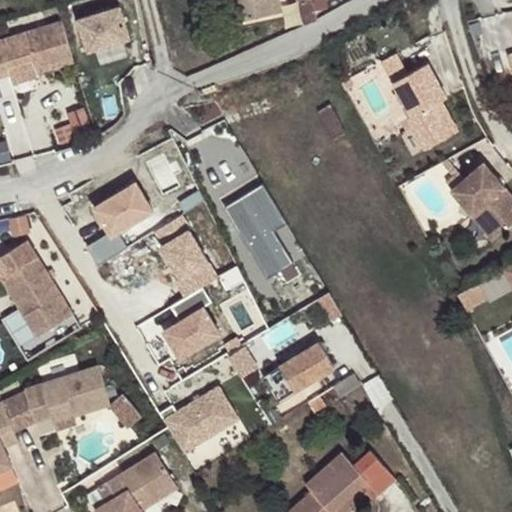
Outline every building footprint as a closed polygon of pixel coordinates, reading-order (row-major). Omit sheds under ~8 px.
[(233,0),(238,22),(276,13),(272,0),(233,0)] [(282,12),(278,0),(272,0),(276,13),(282,12)] [(315,19),(311,0),(299,0),(304,21),(315,19)] [(121,5),(78,18),(88,52),(131,40),(121,5)] [(74,60),(62,22),(0,40),(0,43),(7,67),(34,59),(37,71),(74,60)] [(7,67),(0,43),(0,77),(9,75),(7,67)] [(393,80),(408,72),(397,51),(382,59),(393,80)] [(425,148),(458,130),(442,99),(434,85),(440,82),(429,61),(408,72),(393,80),(411,114),(408,116),(425,148)] [(440,82),(434,85),(442,99),(448,95),(440,82)] [(511,198),(481,164),(449,193),(471,217),(475,214),(496,238),(511,223),(511,198)] [(264,183),(224,209),(269,277),(295,260),(276,231),(290,222),(264,183)] [(140,184),(99,209),(115,236),(156,211),(140,184)] [(475,214),(471,218),(493,241),(496,238),(475,214)] [(2,281),(36,341),(72,320),(27,243),(0,258),(0,281),(0,282),(2,281)] [(511,263),(503,268),(511,284),(511,263)] [(206,284),(174,304),(185,322),(170,331),(185,355),(220,332),(205,308),(217,300),(206,284)] [(320,342),(280,367),(296,390),(335,365),(320,342)] [(100,369),(25,392),(36,426),(53,421),(54,427),(112,410),(100,369)] [(173,402),(160,410),(185,451),(240,416),(218,383),(177,409),(173,402)] [(16,432),(18,435),(36,426),(25,393),(4,403),(16,432)] [(1,439),(16,432),(4,403),(0,404),(0,473),(13,467),(6,450),(1,439)] [(1,439),(6,450),(21,442),(18,435),(16,432),(1,439)] [(97,511),(143,511),(136,501),(175,477),(156,448),(106,479),(115,494),(94,507),(97,511)] [(332,511),(368,479),(374,486),(380,493),(397,477),(371,449),(354,464),(342,450),(306,483),(312,490),(286,511),(332,511)] [(332,511),(344,511),(374,486),(368,479),(332,511)]
